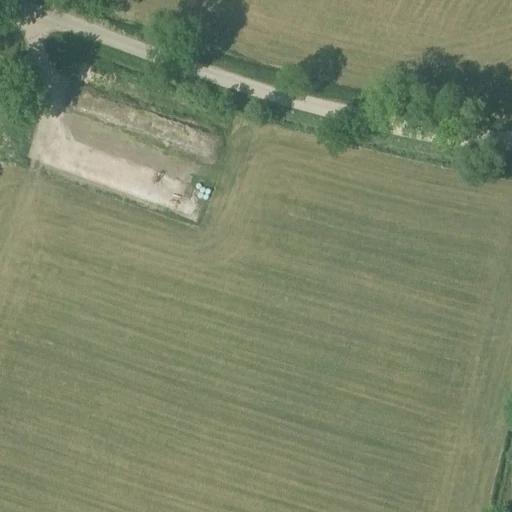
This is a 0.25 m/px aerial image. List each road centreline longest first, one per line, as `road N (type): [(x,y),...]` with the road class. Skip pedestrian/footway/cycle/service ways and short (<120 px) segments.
road 1 (unclassified): [(2,0),(264,93),(388,127)]
road 2 (track): [(66,151),(30,10)]
road 3 (track): [(388,127),(511,139)]
